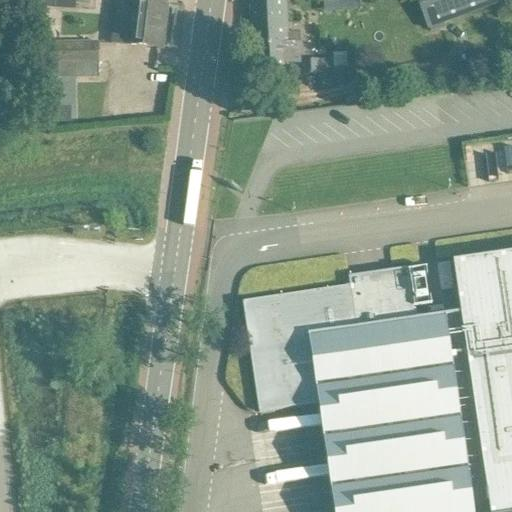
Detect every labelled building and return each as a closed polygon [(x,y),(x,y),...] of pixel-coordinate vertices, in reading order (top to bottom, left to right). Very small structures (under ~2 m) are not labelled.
[(290,65),(288,28),(292,28),(292,23),(287,23),(285,0),(250,0),(256,88),(286,86),(285,65),(290,65)] [(503,1),(502,0),(418,0),(428,28),(503,1)] [(165,20),(167,6),(131,2),(117,3),(111,44),(159,49),(162,20),(165,20)] [(98,64),(98,42),(46,42),(47,65),(98,64)] [(325,59),(304,61),(305,75),(306,75),(319,74),(321,83),(341,82),(341,69),(334,70),(333,59),(325,59)] [(511,511),(511,254),(453,263),(460,314),(424,319),(413,321),(406,270),(348,278),(349,287),(242,303),(258,414),(318,405),(333,511),(511,511)] [(449,264),(437,265),(441,291),(453,289),(449,264)]
